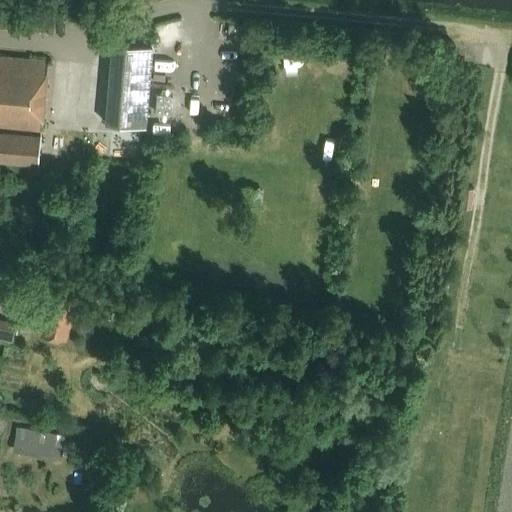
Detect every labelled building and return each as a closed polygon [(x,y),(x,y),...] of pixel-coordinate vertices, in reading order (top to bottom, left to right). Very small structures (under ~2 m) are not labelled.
[(113,42),(105,122),(146,126),(154,46),(113,42)] [(0,124),(40,127),(46,61),(0,56),(0,124)] [(172,94),(159,93),(158,94),(156,113),(157,114),(170,115),(172,114),(173,96),(172,94)] [(154,124),(154,135),(170,136),(171,125),(154,124)] [(0,132),(0,163),(4,163),(3,168),(34,171),(34,166),(38,167),(41,137),(0,132)] [(66,340),(72,316),(49,311),(43,335),(66,340)] [(0,332),(11,335),(16,318),(0,313),(0,332)] [(62,460),(66,435),(17,426),(12,451),(62,460)]
